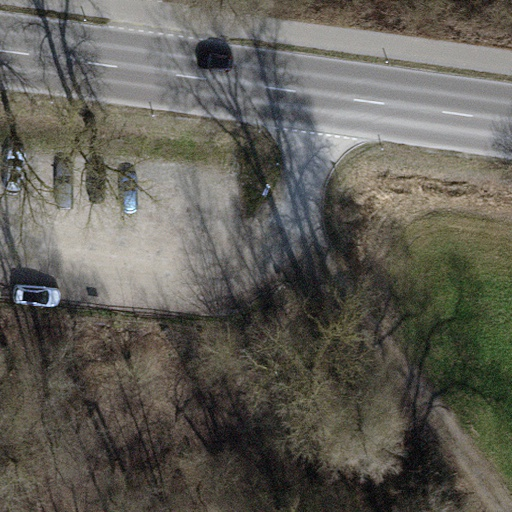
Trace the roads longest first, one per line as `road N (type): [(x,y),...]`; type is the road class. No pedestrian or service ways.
road 1 (tertiary): [(0,49),(511,120)]
road 2 (track): [(501,511),(300,224)]
